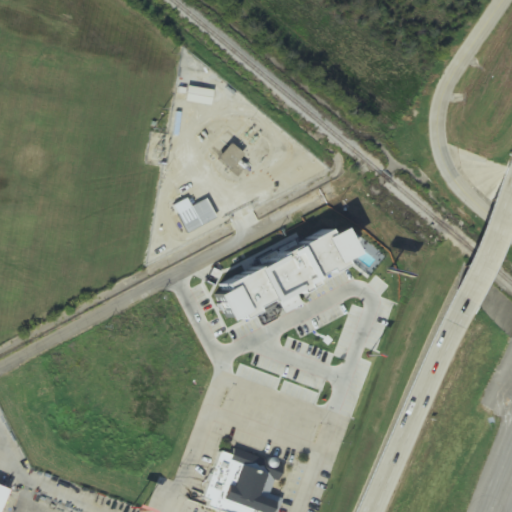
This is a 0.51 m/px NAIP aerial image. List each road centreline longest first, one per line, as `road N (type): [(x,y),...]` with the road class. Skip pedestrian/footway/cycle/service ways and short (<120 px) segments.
road 1 (residential): [(0,366),(343,180)]
road 2 (residential): [(498,0),(442,84),(436,147),(452,181),(511,233)]
road 3 (secondary): [(470,299),(369,511)]
